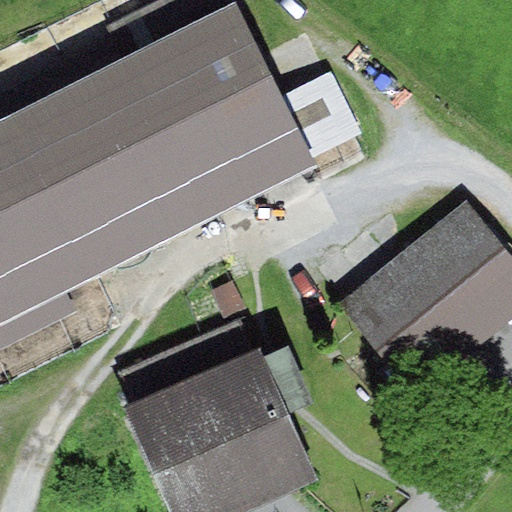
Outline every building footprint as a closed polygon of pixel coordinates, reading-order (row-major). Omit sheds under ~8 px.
[(210,0),(120,44),(0,102),(0,306),(62,276),(316,152),(286,88),(242,0),(210,0)] [(120,44),(210,0),(149,0),(108,20),(120,44)] [(330,67),(286,88),(316,152),(360,131),(330,67)] [(511,248),(467,193),(342,294),(416,386),(511,308),(511,248)] [(62,276),(0,306),(0,345),(78,308),(62,276)] [(233,277),(209,288),(222,316),(246,305),(233,277)] [(288,329),(266,339),(292,399),(299,396),(315,390),(288,329)] [(263,333),(128,390),(179,511),(213,511),(319,468),(292,399),(266,339),(263,333)]
